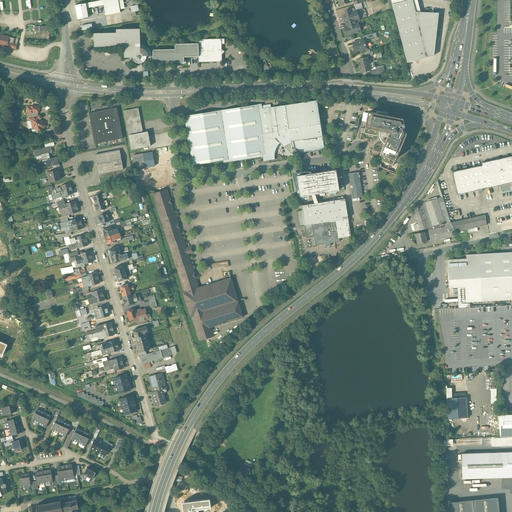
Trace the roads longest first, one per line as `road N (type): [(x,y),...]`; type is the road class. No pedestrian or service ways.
road 1 (primary): [(155,511),(191,420),(217,383),(380,232),(431,152)]
road 2 (residential): [(66,83),(73,155),(151,428)]
road 3 (unclassified): [(353,149),(202,177),(180,149),(174,91)]
road 4 (secondary): [(174,91),(397,94)]
